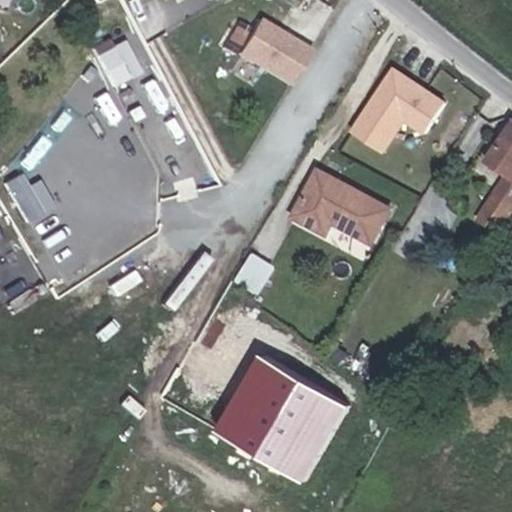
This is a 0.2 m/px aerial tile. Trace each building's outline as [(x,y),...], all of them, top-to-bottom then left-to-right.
[(238,55),(291,87),(312,52),(259,20),(238,55)] [(93,51),(110,85),(141,70),(124,36),(93,51)] [(390,65),(350,129),(381,148),(402,114),(423,127),(442,96),(390,65)] [(66,102),(46,126),(68,145),(88,120),(66,102)] [(511,204),(511,126),(489,159),(505,170),(482,202),(503,217),(511,204)] [(336,224),(375,245),(394,211),(322,173),(297,219),(329,236),(336,224)] [(252,259),(238,286),(257,296),(272,271),(252,259)] [(257,296),(238,286),(235,290),(255,301),(257,296)] [(301,479),(342,400),(250,354),(209,433),(301,479)] [(136,511),(142,501),(127,493),(117,511),(136,511)]
